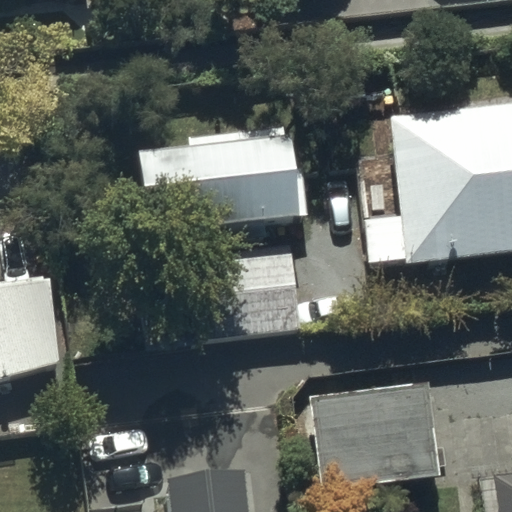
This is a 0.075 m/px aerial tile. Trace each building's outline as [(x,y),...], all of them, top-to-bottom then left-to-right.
[(0,0),(0,8),(81,3),(83,28),(133,24),(130,0),(0,0)] [(511,124),(385,138),(396,236),(361,239),(365,286),(511,271),(511,124)] [(132,183),(138,262),(291,247),(290,238),(300,236),(294,175),(242,181),(241,172),(132,183)] [(185,272),(192,355),(298,346),(292,263),(185,272)] [(0,297),(0,414),(65,409),(55,292),(0,297)] [(424,401),(306,415),(318,508),(436,494),(424,401)] [(165,511),(244,511),(242,487),(164,494),(165,511)] [(511,511),(511,492),(491,496),(493,511),(511,511)]
